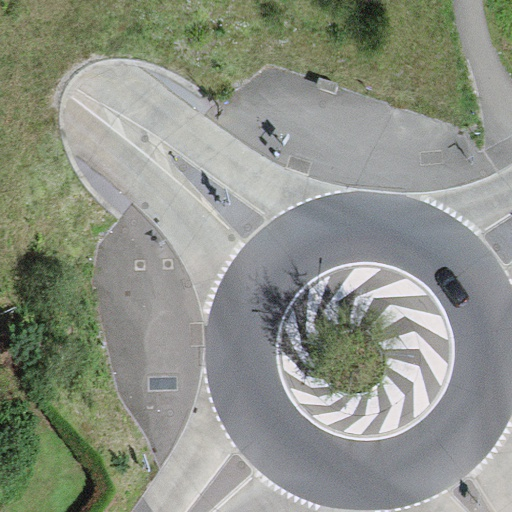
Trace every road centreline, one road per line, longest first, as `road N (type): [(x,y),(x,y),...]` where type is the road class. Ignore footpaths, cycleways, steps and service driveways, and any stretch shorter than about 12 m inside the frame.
road 1 (primary): [(0,27),(283,254)]
road 2 (primary): [(466,279),(414,235),(380,226),(346,226),(283,254)]
road 3 (primary): [(283,254),(249,300),(239,357),(244,386),(274,435)]
road 4 (primary): [(274,435),(326,468),(356,473),(416,462),(443,445)]
road 5 (primary): [(443,445),(485,380),(486,327),(466,279)]
